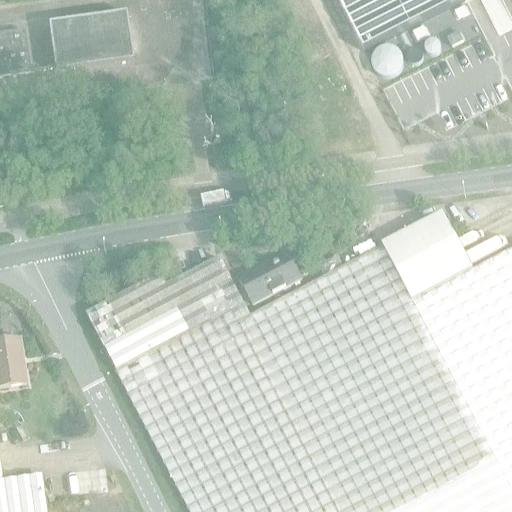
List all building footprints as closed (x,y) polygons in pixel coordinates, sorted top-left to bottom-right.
[(337,0),(365,54),(470,0),(337,0)] [(54,74),(132,63),(126,15),(47,26),(54,74)] [(0,79),(30,76),(24,32),(0,35),(0,79)] [(459,34),(448,40),(452,49),(464,43),(459,34)] [(404,63),(403,60),(402,57),(401,53),(399,51),(397,50),(394,48),(391,48),(388,47),(386,48),(383,48),(380,50),(378,52),(376,54),(374,57),(374,60),(373,63),(374,66),(374,68),(376,71),(378,74),(380,75),(383,77),(386,78),(389,78),(391,78),(394,77),(397,75),(399,74),(401,71),(403,68),(403,66),(404,63)] [(449,53),(404,68),(413,94),(417,93),(420,102),(411,105),(416,118),(475,99),(464,66),(455,69),(449,53)] [(141,116),(158,113),(157,103),(139,106),(141,116)] [(414,232),(384,248),(414,304),(474,272),(445,217),(414,232)] [(162,277),(87,316),(105,350),(105,351),(118,374),(117,374),(189,511),(511,511),(511,252),(474,272),(414,304),(384,248),(251,318),(221,260),(168,288),(162,277)] [(255,307),(302,281),(293,264),(281,268),(280,266),(276,268),(273,262),(240,280),(255,307)] [(19,341),(0,343),(0,390),(26,386),(19,341)] [(1,484),(0,483),(0,511),(45,511),(41,479),(2,484),(2,483),(1,484)]
